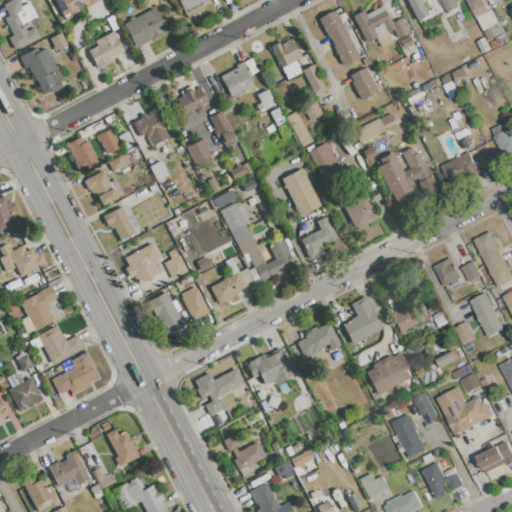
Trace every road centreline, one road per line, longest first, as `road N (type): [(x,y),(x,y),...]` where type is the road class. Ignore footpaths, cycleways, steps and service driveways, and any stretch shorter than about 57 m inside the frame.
road 1 (residential): [(511,186),(0,458)]
road 2 (tertiary): [(211,511),(0,105)]
road 3 (residential): [(293,0),(0,155)]
